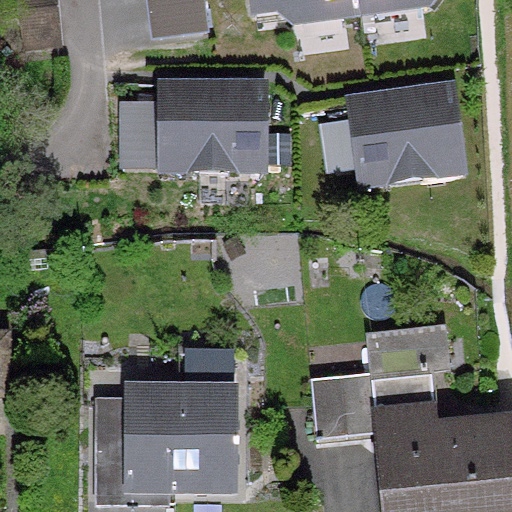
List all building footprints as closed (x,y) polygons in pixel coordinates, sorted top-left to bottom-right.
[(0,0),(0,15),(0,18),(18,17),(22,50),(53,47),(48,0),(0,0)] [(206,30),(202,0),(145,0),(151,37),(206,30)] [(327,0),(247,0),(249,11),(327,0)] [(257,89),(162,88),(162,169),(257,169),(257,89)] [(460,168),(450,90),(346,103),(356,182),(460,168)] [(62,225),(62,200),(22,201),(22,226),(62,225)] [(311,444),(371,438),(378,511),(511,511),(511,477),(509,444),(431,451),(423,368),(439,366),(436,334),(365,342),(369,378),(305,384),(311,444)] [(236,398),(136,399),(136,497),(236,496),(236,398)]
